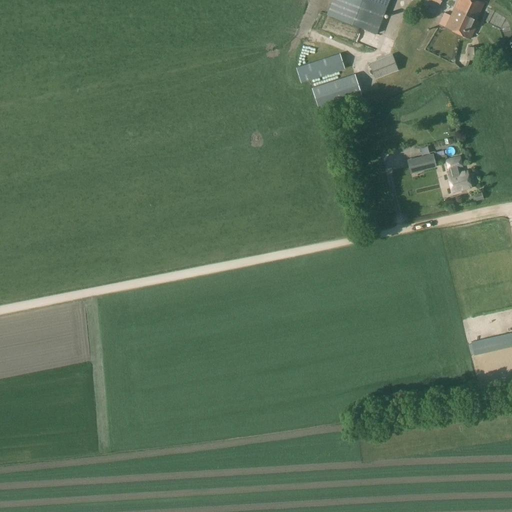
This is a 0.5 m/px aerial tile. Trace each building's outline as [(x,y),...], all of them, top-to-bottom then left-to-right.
[(332,0),(326,15),(376,35),(389,0),(332,0)] [(425,0),(424,3),(438,9),(442,0),(425,0)] [(478,21),(476,20),(483,4),(474,0),(458,0),(446,28),(470,39),(478,21)] [(501,54),(507,52),(504,42),(498,44),(501,54)] [(468,47),(469,60),(479,60),(478,47),(468,47)] [(339,54),(296,68),(301,83),(344,69),(339,54)] [(369,63),(375,79),(398,70),(392,54),(369,63)] [(353,73),(312,87),(318,107),(360,93),(353,73)] [(410,173),(436,167),(433,154),(407,160),(410,173)] [(449,171),(450,176),(448,177),(452,193),(471,188),(467,172),(465,172),(465,171),(459,172),(459,169),(463,168),(460,156),(445,159),(448,171),(449,171)] [(474,194),(476,200),(484,198),(482,192),(474,194)] [(511,340),(510,334),(472,342),(475,356),(511,347),(511,340)]
